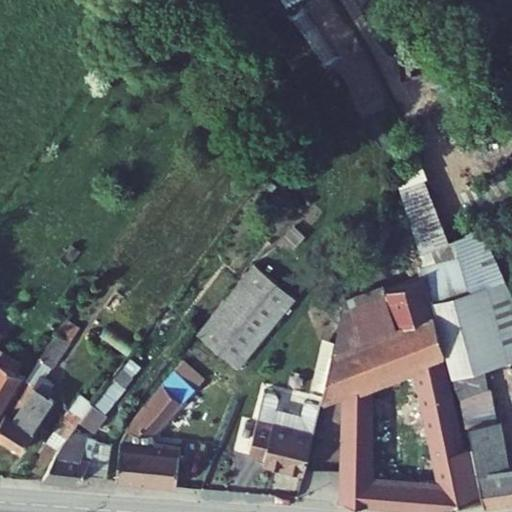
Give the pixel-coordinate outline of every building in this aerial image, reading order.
[(311,299),(300,352),(372,325),(364,284),(401,270),(397,252),(360,269),(362,280),(311,299)] [(167,328),(208,361),(264,291),(223,258),(167,328)] [(314,445),(311,497),(374,503),(375,474),(341,472),(347,378),(382,366),(386,383),(394,383),(413,477),(393,474),(393,505),(427,506),(424,495),(457,486),(445,441),(435,442),(412,355),(422,352),(408,299),(401,270),(364,284),(372,325),(300,352),(290,400),(318,390),(314,445)] [(164,306),(171,292),(147,279),(139,293),(164,306)] [(422,352),(428,374),(475,361),(456,286),(408,299),(422,352)] [(111,294),(100,323),(138,336),(148,307),(111,294)] [(12,359),(21,365),(41,335),(32,329),(12,359)] [(166,345),(149,366),(169,383),(187,363),(166,345)] [(489,359),(511,416),(511,361),(508,351),(489,359)] [(92,431),(88,474),(149,479),(153,445),(128,441),(128,431),(169,383),(149,366),(92,431)] [(0,377),(0,441),(13,423),(7,419),(29,387),(10,374),(5,381),(0,378),(0,377)] [(275,468),(290,400),(290,396),(280,394),(276,408),(242,399),(245,385),(235,382),(219,447),(235,449),(235,454),(254,458),(252,462),(275,468)] [(53,413),(45,424),(63,438),(53,448),(59,453),(53,459),(73,474),(78,474),(86,439),(53,413)] [(440,418),(445,441),(457,486),(461,501),(511,492),(511,482),(507,464),(477,468),(463,413),(440,418)] [(45,424),(9,472),(43,473),(53,459),(59,453),(53,448),(63,438),(45,424)] [(300,446),(295,496),(311,497),(314,445),(300,446)] [(375,474),(374,503),(393,505),(393,474),(375,474)]
